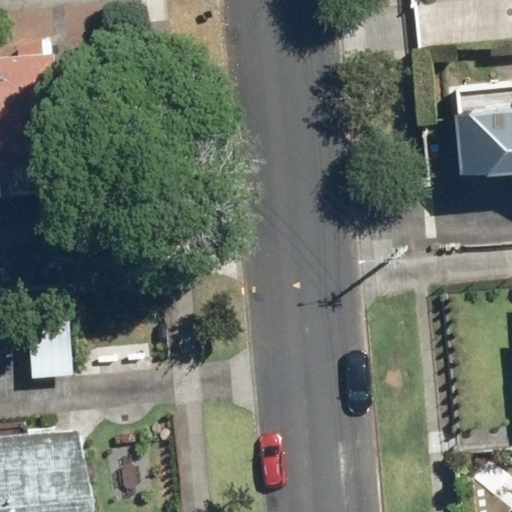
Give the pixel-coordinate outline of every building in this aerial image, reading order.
[(511,0),(443,0),(443,37),(511,38),(511,0)] [(56,52),(0,56),(0,170),(2,193),(67,187),(56,52)] [(511,104),(461,109),(466,169),(511,165),(511,104)] [(33,377),(78,375),(74,304),(29,307),(33,377)] [(0,511),(93,511),(84,421),(0,428),(0,511)]
